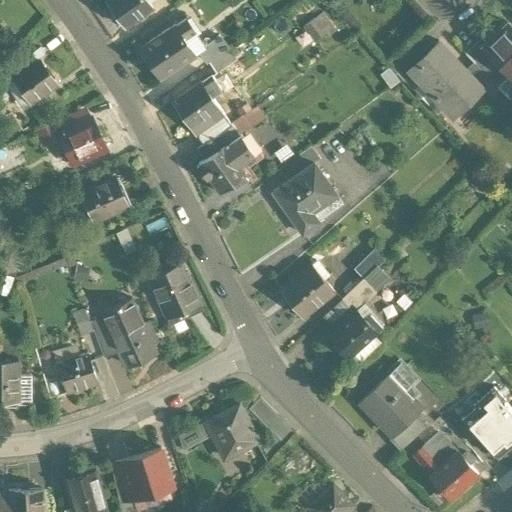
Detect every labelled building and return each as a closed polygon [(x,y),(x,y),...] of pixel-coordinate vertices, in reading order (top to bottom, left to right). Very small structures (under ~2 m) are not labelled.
[(105,0),(123,26),(151,6),(147,0),(105,0)] [(319,15),(301,30),(313,44),(323,35),(327,39),(334,33),(319,15)] [(185,19),(174,26),(183,38),(193,31),(185,19)] [(511,32),(504,24),(480,47),(504,72),(511,64),(511,32)] [(174,25),(139,49),(159,79),(194,55),(183,38),(174,26),(174,25)] [(217,38),(197,52),(205,63),(225,49),(217,38)] [(465,74),(437,45),(427,55),(430,58),(421,66),(412,75),(412,76),(449,115),(464,101),(467,103),(480,91),(465,74)] [(225,49),(205,63),(213,75),(238,57),(230,46),(225,49)] [(504,72),(480,47),(477,51),(476,50),(466,59),(473,66),(489,83),(496,90),(505,81),(500,76),(504,72)] [(12,76),(32,62),(22,49),(0,72),(0,83),(1,84),(6,81),(12,76)] [(408,52),(390,71),(404,84),(412,76),(412,75),(421,66),(408,52)] [(32,62),(12,76),(30,102),(45,92),(44,91),(55,83),(38,58),(32,62)] [(489,83),(473,66),(465,74),(480,91),(481,91),(489,83)] [(12,76),(6,81),(24,107),(30,102),(12,76)] [(201,83),(200,83),(172,102),(194,134),(200,130),(195,123),(218,107),(209,96),(219,88),(211,76),(201,83)] [(45,92),(30,102),(33,107),(48,96),(45,92)] [(218,107),(195,123),(200,130),(223,114),(218,107)] [(256,107),(231,125),(238,135),(239,135),(264,117),(256,107)] [(200,130),(194,134),(202,145),(230,125),(223,114),(200,130)] [(62,129),(58,131),(67,152),(72,162),(105,147),(91,116),(62,129)] [(58,131),(62,129),(57,118),(33,128),(38,140),(46,136),(58,131)] [(202,145),(196,149),(203,159),(224,144),(224,145),(238,135),(231,125),(202,145)] [(55,157),(67,152),(58,131),(46,136),(55,157)] [(253,155),(239,135),(238,135),(224,145),(238,165),(253,155)] [(203,159),(197,163),(198,164),(195,166),(205,179),(207,178),(218,193),(230,184),(243,175),(245,174),(238,165),(224,145),(224,144),(203,159)] [(310,147),(279,169),(287,181),(313,164),(319,159),(310,147)] [(287,181),(272,192),(301,232),(317,221),(310,211),(323,203),(335,194),(313,164),(287,181)] [(246,180),(243,175),(230,184),(233,189),(246,180)] [(112,177),(80,191),(86,203),(77,207),(84,222),(93,218),(94,219),(129,203),(120,184),(116,186),(112,177)] [(93,218),(84,222),(91,235),(135,215),(129,203),(94,219),(93,218)] [(330,212),(323,203),(310,211),(317,221),(330,212)] [(37,204),(16,214),(22,226),(43,216),(37,204)] [(130,226),(120,231),(130,251),(140,246),(130,226)] [(358,267),(365,274),(377,263),(383,257),(376,250),(358,267)] [(315,260),(280,289),(301,315),(332,290),(322,277),(326,273),(315,260)] [(178,263),(147,277),(165,317),(180,310),(183,317),(201,309),(197,301),(198,301),(188,278),(185,279),(178,263)] [(365,274),(344,295),(352,304),(385,272),(377,263),(365,274)] [(131,297),(99,312),(102,317),(110,335),(111,335),(140,321),(141,323),(142,322),(131,297)] [(351,305),(331,324),(335,329),(328,335),(347,356),(375,329),(355,308),(354,308),(351,305)] [(82,309),(69,314),(78,335),(91,329),(89,325),(82,309)] [(491,313),(475,314),(476,326),(492,325),(491,313)] [(110,335),(102,317),(90,323),(102,355),(117,348),(111,335),(110,335)] [(140,321),(111,335),(117,348),(124,363),(153,350),(141,323),(140,321)] [(458,322),(443,332),(452,344),(466,334),(458,322)] [(87,352),(56,362),(66,391),(97,380),(95,375),(99,374),(95,359),(90,361),(87,352)] [(18,359),(0,359),(0,398),(2,399),(1,404),(16,404),(16,399),(18,399),(18,378),(18,359)] [(421,407),(387,372),(359,400),(392,435),(414,414),(421,407)] [(30,378),(18,378),(18,399),(16,399),(16,404),(30,404),(30,378)] [(505,399),(493,387),(473,405),(475,407),(460,420),(493,457),(496,455),(508,444),(510,445),(511,442),(511,411),(503,401),(505,399)] [(259,397),(248,408),(266,426),(277,415),(259,397)] [(258,439),(239,402),(204,421),(220,450),(224,448),(228,455),(258,439)] [(414,414),(392,435),(388,439),(399,450),(426,426),(414,414)] [(293,430),(277,415),(266,426),(271,432),(274,429),(284,439),(293,430)] [(271,432),(258,446),(268,456),(284,439),(274,429),(271,432)] [(438,432),(412,454),(429,473),(454,451),(438,432)] [(161,445),(122,457),(134,494),(166,483),(172,481),(161,445)] [(477,474),(456,450),(454,451),(429,473),(428,474),(449,498),(477,474)] [(134,494),(122,457),(111,460),(119,498),(134,494)] [(96,467),(64,476),(74,508),(74,511),(102,511),(101,506),(107,504),(96,467)] [(332,482),(308,506),(313,511),(352,511),(350,509),(354,505),(332,482)] [(166,483),(134,494),(137,505),(164,496),(163,493),(168,491),(166,483)] [(43,511),(42,486),(7,488),(7,490),(8,511),(43,511)] [(8,511),(7,490),(0,490),(0,511),(8,511)]
